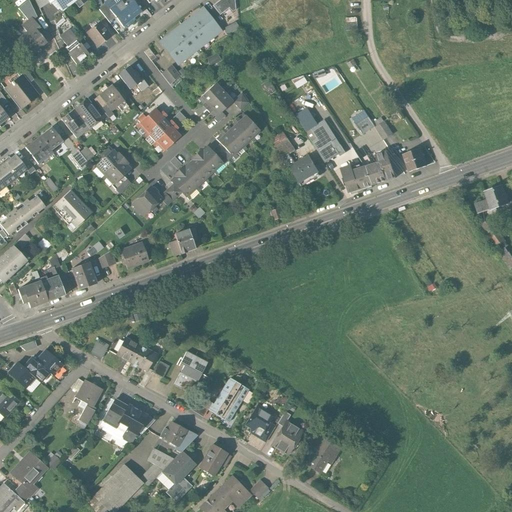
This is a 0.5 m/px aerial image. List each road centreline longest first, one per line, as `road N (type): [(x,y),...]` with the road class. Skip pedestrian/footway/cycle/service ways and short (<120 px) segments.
road 1 (primary): [(511,158),(38,324)]
road 2 (residential): [(86,362),(344,511)]
road 3 (residential): [(129,44),(200,131),(144,177)]
road 4 (residential): [(0,146),(129,44)]
road 5 (track): [(371,53),(450,178)]
road 6 (residential): [(0,456),(86,362)]
